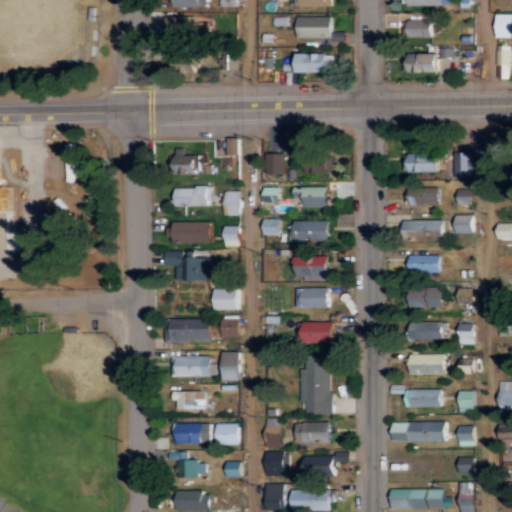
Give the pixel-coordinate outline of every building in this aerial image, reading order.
[(496,37),(511,36),(511,13),(496,14),(496,37)] [(210,22),(194,22),(194,15),(164,16),(164,34),(178,34),(178,40),(210,39),(210,22)] [(433,19),(408,19),(407,37),(432,38),(433,19)] [(328,53),(298,53),(298,73),(329,72),(328,53)] [(440,54),(404,53),(403,72),(440,73),(440,54)] [(239,137),(228,137),(229,154),(240,154),(239,137)] [(472,176),(472,151),(454,150),(454,176),(472,176)] [(267,173),(285,173),(285,152),(267,153),(267,173)] [(440,170),(440,152),(403,152),(404,171),(440,170)] [(306,172),(328,172),(329,154),(307,153),(306,172)] [(198,173),(198,154),(177,154),(176,172),(198,173)] [(175,186),(175,206),(210,205),(209,185),(175,186)] [(330,206),(330,185),(294,186),(294,196),(305,196),(306,206),(330,206)] [(265,201),(280,200),(280,186),(264,186),(265,201)] [(440,205),(441,187),(409,186),(408,203),(440,205)] [(459,187),(458,203),(473,203),(473,187),(459,187)] [(241,214),(241,190),(225,189),(225,214),(241,214)] [(0,236),(8,237),(7,206),(0,205),(0,236)] [(474,232),(475,214),(456,213),(455,231),(474,232)] [(264,233),(280,233),(280,217),(264,217),(264,233)] [(445,218),(405,219),(406,239),(445,238),(445,218)] [(295,239),(330,238),(330,219),(294,219),(295,239)] [(213,221),(173,220),(172,240),(212,241),(213,221)] [(511,221),(498,222),(498,239),(511,238),(511,221)] [(240,224),(225,225),(225,245),(240,245),(240,224)] [(175,277),(212,278),(213,260),(206,260),(206,253),(183,252),(183,250),(166,249),(166,263),(176,264),(175,277)] [(441,253),(410,254),(410,271),(441,271),(441,253)] [(330,279),(330,256),(295,255),(295,278),(330,279)] [(330,306),(330,286),(297,287),(298,307),(330,306)] [(216,308),(240,308),(240,287),(216,287),(216,308)] [(474,287),(459,288),(460,303),(475,303),(474,287)] [(410,306),(445,305),(444,288),(410,289),(410,306)] [(166,341),(213,340),(213,317),(166,318),(166,341)] [(222,335),(241,334),(240,317),(221,318),(222,335)] [(500,334),(511,334),(511,318),(501,319),(500,334)] [(411,321),(411,338),(444,337),(444,320),(411,321)] [(305,321),(304,341),(335,342),(336,322),(305,321)] [(475,343),(475,322),(459,321),(459,342),(475,343)] [(240,349),(222,350),(223,379),(241,379),(240,349)] [(411,373),(446,373),(446,353),(410,353),(411,373)] [(211,355),(177,354),(177,375),(211,375),(211,355)] [(511,380),(499,380),(499,413),(511,412),(511,380)] [(442,405),(442,387),(405,388),(406,406),(442,405)] [(206,408),(206,390),(172,390),(172,400),(177,400),(177,408),(206,408)] [(459,410),(476,410),(475,390),(459,390),(459,410)] [(331,420),(297,421),(297,441),(332,440),(331,420)] [(394,421),(394,440),(448,440),(447,420),(394,421)] [(216,444),(240,444),(240,422),(217,422),(216,444)] [(511,439),(511,423),(500,424),(499,440),(511,439)] [(459,444),(475,444),(476,425),(460,424),(459,444)] [(281,446),(282,426),(267,425),(266,446),(281,446)] [(186,450),(171,450),(170,475),(197,476),(198,459),(186,459),(186,450)] [(284,472),(284,451),(266,450),(266,471),(284,472)] [(299,475),(350,474),(350,451),(336,451),(336,455),(299,455),(299,475)] [(460,456),(461,471),(475,471),(475,456),(460,456)] [(227,476),(242,476),(242,460),(227,460),(227,476)] [(459,511),(474,511),(475,481),(459,482),(459,511)] [(267,509),(284,509),(283,483),(266,484),(267,509)] [(393,509),(447,507),(446,487),(392,489),(393,509)] [(290,489),(291,510),(332,509),(332,488),(290,489)] [(213,509),(213,492),(178,491),(177,509),(213,509)]
